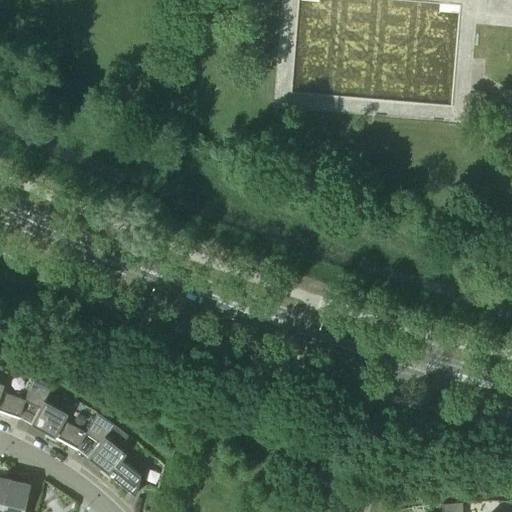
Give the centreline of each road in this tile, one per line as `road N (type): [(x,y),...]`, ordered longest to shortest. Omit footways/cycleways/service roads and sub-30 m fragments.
road 1 (tertiary): [(511,394),(450,381),(239,309),(0,212)]
road 2 (residential): [(106,511),(62,473),(0,442)]
